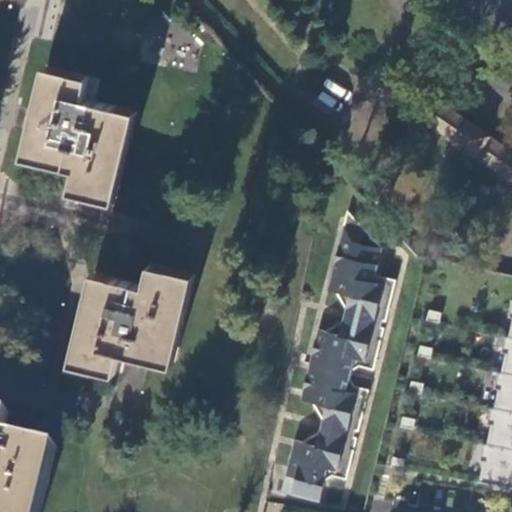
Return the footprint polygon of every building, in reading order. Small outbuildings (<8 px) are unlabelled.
[(91,75),(47,64),(24,155),(77,167),(73,188),(116,198),(139,109),(86,97),(91,75)] [(511,149),(410,80),(397,99),(457,140),(456,141),(476,155),(477,154),(511,178),(511,149)] [(371,278),(374,270),(375,270),(381,240),(356,213),(348,224),(331,290),(341,292),(353,309),(350,321),(330,331),(321,330),(305,397),(315,400),(326,419),(322,434),(306,444),(295,442),(284,490),(320,498),(325,477),(332,473),(337,466),(349,469),(356,440),(352,439),(353,433),(357,435),(367,391),(360,389),(357,381),(351,371),(353,362),(359,359),(366,354),(375,356),(384,322),(381,321),(383,314),(385,315),(393,283),(371,278)] [(175,362),(197,272),(152,261),(147,282),(94,270),(73,360),(117,371),(123,349),(175,362)] [(395,274),(374,270),(371,278),(393,283),(395,274)] [(503,334),(499,350),(504,351),(500,371),(511,373),(511,336),(507,335),(503,334)] [(373,363),(375,356),(366,354),(359,359),(373,363)] [(496,370),(492,386),(497,387),(493,406),(511,410),(511,373),(500,371),(496,370)] [(369,384),(357,381),(360,389),(367,391),(369,384)] [(489,405),(485,422),(490,423),(486,442),(511,447),(511,410),(493,406),(489,405)] [(0,511),(42,511),(57,447),(5,434),(10,412),(0,409),(0,511)] [(483,458),(479,479),(511,485),(511,447),(486,442),(482,441),(479,457),(483,458)] [(347,476),(349,469),(337,466),(332,473),(347,476)]
